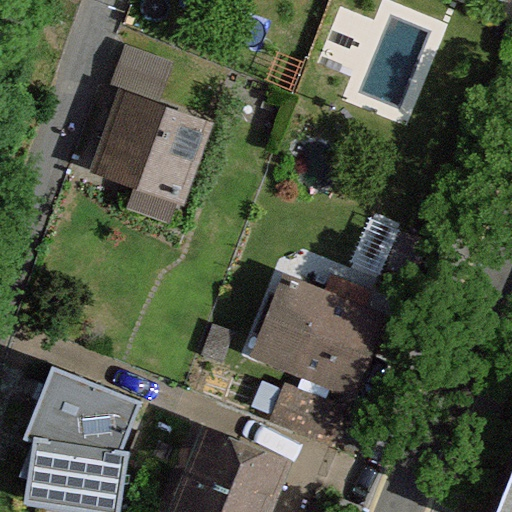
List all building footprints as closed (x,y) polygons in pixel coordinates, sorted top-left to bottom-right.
[(126,96),(95,181),(138,197),(130,216),(177,232),(183,213),(194,217),(222,134),(126,96)] [(299,255),(263,357),(362,394),(401,293),(299,255)] [(28,502),(95,511),(123,511),(134,451),(129,450),(143,402),(53,370),(27,439),(38,440),(28,502)] [(340,445),(355,406),(330,397),(332,389),(295,374),(293,382),(278,422),(340,445)] [(171,511),(277,511),(296,468),(205,429),(171,511)] [(511,511),(511,473),(496,511),(511,511)]
